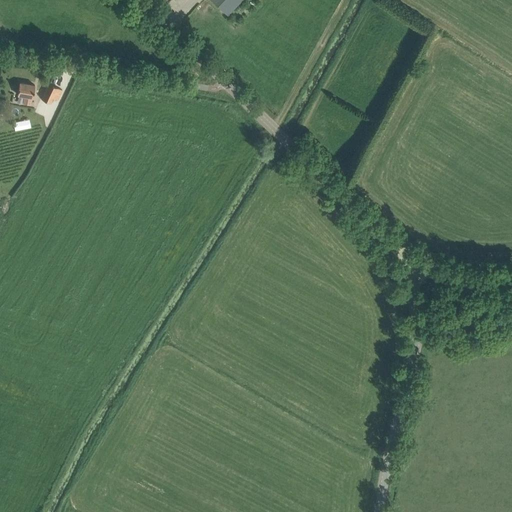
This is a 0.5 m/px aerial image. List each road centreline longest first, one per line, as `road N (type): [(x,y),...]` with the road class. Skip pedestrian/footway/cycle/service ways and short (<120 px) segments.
road 1 (unclassified): [(419,262),(136,0)]
road 2 (unclassified): [(380,511),(415,347),(419,262)]
road 3 (unclassified): [(207,88),(0,54)]
road 4 (track): [(275,130),(349,0)]
